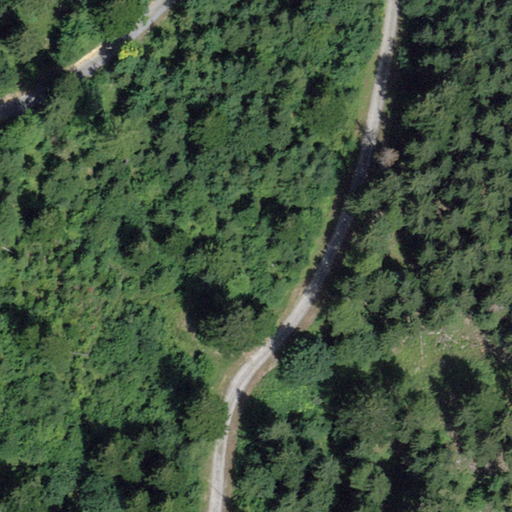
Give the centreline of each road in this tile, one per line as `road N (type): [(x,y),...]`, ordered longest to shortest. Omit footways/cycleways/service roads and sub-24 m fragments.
road 1 (track): [(393,0),(365,158),(340,237),(226,415),(214,511)]
road 2 (track): [(176,0),(97,62),(0,114)]
